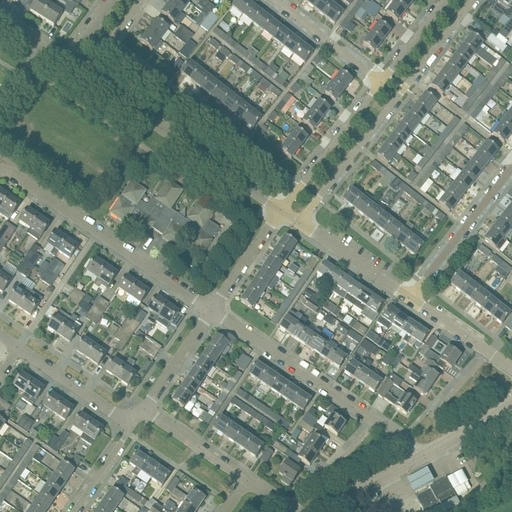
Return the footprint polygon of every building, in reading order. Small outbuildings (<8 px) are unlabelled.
[(37,0),(30,12),(42,19),(50,6),(41,0),(37,0)] [(187,0),(172,0),(170,3),(182,13),(190,2),(187,0)] [(205,0),(201,0),(199,3),(210,12),(215,7),(205,0)] [(238,0),(232,8),(242,16),(251,5),(244,0),(238,0)] [(303,0),(303,1),(314,9),(320,0),(303,0)] [(320,0),(314,9),(324,17),(333,6),(325,0),(320,0)] [(360,0),(348,16),(353,19),(361,8),(364,11),(368,7),(360,0)] [(412,0),(396,0),(394,3),(406,12),(414,1),(412,0)] [(504,16),(510,21),(511,18),(511,17),(511,16),(511,6),(511,4),(511,0),(499,0),(492,10),(501,17),(504,16)] [(70,1),(62,11),(67,15),(75,4),(70,1)] [(50,6),(42,19),(54,27),(62,13),(56,9),(57,7),(52,3),(50,6)] [(182,13),(170,3),(162,14),(174,23),(182,13)] [(199,3),(195,8),(207,17),(201,25),(209,31),(210,29),(218,19),(210,12),(199,3)] [(406,12),(394,3),(386,13),(398,22),(406,12)] [(242,16),(253,24),(261,13),(251,5),(242,16)] [(333,6),(324,17),(334,25),(343,14),(333,6)] [(253,24),(263,32),(271,21),(261,13),(253,24)] [(353,19),(348,16),(340,26),(344,30),(353,19)] [(500,33),(496,38),(505,45),(507,42),(505,40),(511,31),(511,18),(510,21),(500,33)] [(156,21),(148,31),(160,40),(168,30),(156,21)] [(263,32),(273,40),(282,29),(271,21),(263,32)] [(380,23),(371,34),(382,42),(390,32),(380,23)] [(178,31),(189,40),(193,36),(181,26),(178,31)] [(482,27),(477,32),(487,40),(502,53),(507,47),(491,34),(482,27)] [(213,32),(223,40),(226,36),(216,28),(213,32)] [(273,40),(284,48),(292,37),(282,29),(273,40)] [(160,40),(148,31),(140,42),(152,51),(160,40)] [(178,31),(173,36),(185,46),(179,54),(187,60),(197,46),(196,46),(189,40),(178,31)] [(382,42),(371,34),(363,45),(374,53),(382,42)] [(472,35),(464,46),(474,54),(492,68),(499,58),(482,45),(483,44),(480,41),(472,35)] [(223,40),(233,49),(237,44),(226,36),(223,40)] [(284,48),(294,56),(302,45),(292,37),(284,48)] [(209,45),(216,50),(219,45),(212,40),(209,45)] [(247,52),(237,44),(233,49),(244,57),(247,52)] [(302,45),(294,56),(304,64),(313,53),(302,45)] [(464,46),(456,56),(466,65),(474,54),(464,46)] [(219,52),(226,58),(230,53),(222,47),(219,52)] [(244,57),(254,65),(257,60),(254,58),(258,53),(251,48),(247,52),(244,57)] [(312,62),(317,66),(322,58),(318,55),(312,62)] [(229,60),(236,66),(240,61),(233,56),(229,60)] [(456,56),(447,66),(458,75),(466,65),(456,56)] [(501,58),(493,69),(497,72),(505,62),(501,58)] [(172,67),(177,70),(183,63),(178,59),(172,67)] [(254,65),(264,73),(268,69),(257,60),(254,65)] [(236,66),(247,74),(250,70),(240,61),(236,66)] [(181,73),(191,81),(199,71),(189,63),(181,73)] [(298,80),(309,87),(313,82),(307,77),(314,69),(310,65),(298,80)] [(447,66),(439,77),(450,85),(458,75),(447,66)] [(511,66),(510,66),(502,76),(507,79),(511,72),(511,66)] [(230,75),(226,80),(229,83),(238,71),(234,68),(229,75),(230,75)] [(264,73),(275,81),(278,77),(268,69),(264,73)] [(493,69),(485,79),(489,82),(497,72),(493,69)] [(247,74),(257,82),(260,78),(250,70),(247,74)] [(191,81),(201,89),(210,79),(199,71),(191,81)] [(341,73),(333,83),(344,92),(352,81),(341,73)] [(502,76),(494,86),(499,90),(507,79),(502,76)] [(278,77),(275,81),(281,86),(285,82),(278,77)] [(450,85),(439,77),(431,87),(442,96),(450,85)] [(257,82),(267,90),(271,86),(260,78),(257,82)] [(477,89),(481,93),(489,82),(485,79),(483,82),(478,78),(472,85),(477,89)] [(201,89),(212,97),(220,87),(210,79),(201,89)] [(344,92),(333,83),(331,81),(326,87),(328,89),(325,94),(335,102),(344,92)] [(290,90),(294,94),(300,87),(295,83),(290,90)] [(271,86),(267,90),(270,92),(267,97),(274,102),(281,94),(271,86)] [(494,86),(486,97),(491,100),(499,90),(494,86)] [(212,97),(222,105),(230,95),(220,87),(212,97)] [(477,89),(469,100),(473,103),(481,93),(477,89)] [(282,101),(286,104),(292,97),(288,93),(282,101)] [(222,105),(232,113),(241,103),(230,95),(222,105)] [(425,95),(417,105),(428,113),(436,103),(425,95)] [(486,97),(478,107),(483,110),(491,100),(486,97)] [(473,103),(469,100),(461,110),(465,114),(473,103)] [(319,101),(310,112),(321,120),(329,110),(319,101)] [(277,107),(285,113),(288,108),(281,102),(277,107)] [(232,113),(243,122),(251,111),(241,103),(232,113)] [(417,105),(409,115),(420,124),(428,113),(417,105)] [(483,110),(478,107),(470,117),(478,123),(486,113),(483,110)] [(251,111),(243,122),(253,130),(261,119),(251,111)] [(268,119),(272,123),(278,115),(273,111),(268,119)] [(321,120),(310,112),(307,117),(303,114),(299,119),(302,122),(313,131),(321,120)] [(511,116),(509,114),(501,124),(511,133),(511,132),(511,116)] [(409,115),(401,126),(412,134),(420,124),(409,115)] [(455,118),(447,128),(451,131),(459,121),(455,118)] [(511,133),(501,124),(492,135),(504,144),(511,133)] [(257,133),(261,136),(267,129),(263,125),(257,133)] [(464,125),(456,135),(461,139),(469,129),(464,125)] [(401,126),(393,136),(404,144),(412,134),(401,126)] [(447,128),(439,138),(443,142),(451,131),(447,128)] [(289,140),(288,141),(299,149),(307,138),(297,130),(292,136),(289,140)] [(456,135),(448,145),(453,149),(461,139),(456,135)] [(393,136),(385,146),(396,155),(396,154),(404,144),(393,136)] [(439,138),(431,149),(435,152),(443,142),(439,138)] [(299,149),(288,141),(280,151),(291,159),(299,149)] [(487,143),(479,153),(490,161),(498,151),(487,143)] [(448,145),(440,156),(444,159),(453,149),(448,145)] [(396,155),(385,146),(377,157),(388,165),(392,159),(397,163),(400,158),(396,155)] [(431,149),(422,159),(427,162),(435,152),(431,149)] [(479,153),(471,164),(482,172),(490,161),(479,153)] [(440,156),(432,166),(436,170),(444,159),(440,156)] [(422,159),(414,169),(419,173),(427,162),(422,159)] [(374,169),(380,174),(384,170),(373,161),(355,185),(359,188),(362,185),(359,183),(366,173),(369,175),(374,169)] [(471,164),(463,174),(473,182),(482,172),(471,164)] [(432,166),(424,176),(428,180),(436,170),(432,166)] [(419,173),(414,169),(406,180),(411,183),(419,173)] [(380,174),(390,182),(394,178),(384,170),(380,174)] [(463,174),(455,184),(465,192),(473,182),(463,174)] [(428,180),(424,176),(416,187),(420,190),(428,180)] [(390,182),(401,190),(404,186),(394,178),(390,182)] [(110,213),(124,223),(126,220),(134,225),(132,228),(145,237),(151,228),(163,236),(162,238),(176,248),(182,239),(190,244),(189,246),(202,255),(211,241),(219,228),(207,220),(213,212),(199,203),(187,220),(170,209),(182,191),(168,182),(156,200),(153,197),(147,206),(139,201),(145,192),(131,183),(111,213),(110,213)] [(455,184),(447,195),(457,203),(465,192),(455,184)] [(401,190),(411,198),(415,194),(404,186),(401,190)] [(0,190),(0,209),(1,208),(9,197),(0,190)] [(343,200),(353,208),(362,198),(351,190),(343,200)] [(353,208),(364,216),(372,206),(375,202),(365,194),(362,198),(353,208)] [(419,204),(421,206),(425,202),(415,194),(411,198),(414,200),(410,205),(416,209),(419,204)] [(457,203),(447,195),(439,205),(449,213),(457,203)] [(20,204),(9,197),(1,208),(6,212),(4,215),(10,219),(20,204)] [(429,218),(432,214),(435,210),(425,202),(421,206),(424,209),(422,212),(429,218)] [(364,216),(374,224),(382,214),(372,206),(364,216)] [(20,221),(31,229),(38,217),(27,210),(20,221)] [(435,210),(432,214),(442,222),(445,218),(435,210)] [(511,212),(509,210),(501,220),(511,228),(511,227),(511,212)] [(374,224),(384,233),(392,222),(382,214),(374,224)] [(38,217),(31,229),(27,234),(38,242),(49,225),(38,217)] [(501,220),(492,230),(503,239),(511,228),(501,220)] [(5,222),(0,229),(0,241),(11,225),(5,222)] [(384,233),(394,241),(403,230),(392,222),(384,233)] [(394,241),(405,249),(413,238),(408,234),(414,227),(408,223),(403,230),(394,241)] [(11,225),(0,241),(0,244),(4,247),(16,229),(11,225)] [(492,230),(484,241),(499,252),(507,242),(503,239),(492,230)] [(47,244),(44,250),(55,257),(58,252),(66,240),(62,237),(63,235),(57,231),(56,233),(50,241),(47,244)] [(413,238),(405,249),(415,257),(423,246),(426,242),(417,235),(414,239),(413,238)] [(285,237),(278,248),(289,255),(296,245),(285,237)] [(66,240),(58,252),(70,259),(77,248),(66,240)] [(34,245),(23,261),(28,265),(28,264),(35,254),(39,248),(34,245)] [(477,250),(488,258),(491,254),(481,246),(477,250)] [(278,248),(270,259),(281,266),(289,255),(278,248)] [(35,254),(28,264),(33,268),(40,257),(35,254)] [(488,258),(498,266),(501,262),(491,254),(488,258)] [(304,266),(308,268),(312,271),(320,261),(312,255),(304,266)] [(95,259),(87,271),(98,278),(106,267),(101,263),(102,262),(97,258),(96,260),(95,259)] [(270,259),(263,269),(274,277),(281,266),(270,259)] [(50,266),(43,275),(54,282),(58,277),(52,273),(59,263),(54,260),(50,266)] [(23,261),(16,271),(21,274),(28,265),(23,261)] [(501,262),(498,266),(501,269),(508,275),(511,270),(504,264),(501,262)] [(323,286),(327,281),(334,270),(324,263),(317,274),(322,278),(318,283),(323,286)] [(21,274),(21,275),(26,278),(33,268),(28,264),(28,265),(21,274)] [(106,267),(98,278),(93,285),(99,289),(101,286),(106,289),(117,274),(106,267)] [(308,268),(300,279),(305,282),(310,275),(312,271),(308,268)] [(0,273),(0,291),(3,293),(8,285),(11,282),(14,277),(3,269),(0,273)] [(255,280),(267,288),(271,291),(278,280),(274,277),(263,269),(255,280)] [(327,281),(337,288),(344,277),(334,270),(327,281)] [(451,285),(461,293),(469,282),(472,279),(461,271),(459,274),(451,285)] [(50,287),(54,282),(43,275),(40,280),(50,287)] [(119,288),(130,296),(137,285),(126,277),(119,288)] [(337,288),(333,293),(343,300),(354,283),(344,277),(337,288)] [(300,279),(293,290),(297,293),(305,282),(300,279)] [(255,280),(248,291),(259,299),(267,288),(255,280)] [(461,293),(471,301),(479,290),(469,282),(461,293)] [(343,300),(353,306),(364,290),(354,283),(343,300)] [(9,301),(20,309),(31,292),(20,284),(9,301)] [(137,285),(130,296),(140,303),(148,292),(149,290),(143,286),(142,288),(137,285)] [(75,289),(71,294),(81,301),(85,295),(83,294),(75,289)] [(293,290),(285,301),(290,304),(297,293),(293,290)] [(353,306),(363,313),(374,297),(364,290),(353,306)] [(471,301),(481,309),(490,298),(479,290),(471,301)] [(259,299),(248,291),(241,302),(252,309),(259,299)] [(31,292),(20,309),(31,316),(42,299),(31,292)] [(68,299),(79,306),(82,302),(81,301),(71,294),(68,299)] [(99,297),(92,307),(97,311),(104,301),(99,297)] [(374,297),(363,313),(361,315),(366,318),(367,316),(374,321),(378,316),(376,315),(384,304),(374,297)] [(159,317),(167,305),(156,298),(148,309),(153,313),(148,321),(153,325),(159,317)] [(481,309),(492,317),(500,306),(490,298),(481,309)] [(306,299),(302,305),(308,309),(312,303),(308,300),(306,299)] [(104,301),(97,311),(103,314),(109,304),(104,301)] [(285,301),(278,311),(283,315),(290,304),(285,301)] [(327,302),(323,309),(332,315),(337,309),(327,302)] [(312,303),(308,309),(318,315),(321,310),(320,308),(315,305),(312,303)] [(159,317),(156,322),(167,329),(171,324),(177,328),(184,318),(177,314),(178,313),(178,312),(179,311),(173,307),(172,309),(167,305),(159,317)] [(500,306),(492,317),(502,325),(510,314),(500,306)] [(85,318),(90,321),(97,311),(92,307),(85,318)] [(388,331),(391,325),(399,314),(389,307),(381,318),(380,317),(376,323),(388,331)] [(60,311),(48,328),(59,336),(71,318),(60,311)] [(97,311),(90,321),(95,325),(103,314),(97,311)] [(283,315),(278,311),(271,322),(275,326),(283,315)] [(279,328),(290,335),(301,318),(302,317),(297,314),(296,316),(290,312),(286,317),(287,318),(279,328)] [(391,325),(401,332),(409,321),(399,314),(391,325)] [(73,315),(71,318),(59,336),(70,343),(81,326),(76,322),(78,319),(73,315)] [(128,317),(122,327),(127,331),(134,321),(128,317)] [(290,335),(299,342),(307,331),(302,327),(306,321),(301,318),(290,335)] [(134,321),(127,331),(132,334),(139,324),(134,321)] [(402,341),(407,344),(419,328),(409,321),(401,332),(406,335),(402,341)] [(356,322),(352,328),(364,336),(368,330),(356,322)] [(341,324),(336,330),(346,337),(346,338),(347,337),(351,331),(341,324)] [(112,325),(109,330),(115,335),(119,329),(112,325)] [(114,338),(120,342),(127,331),(122,327),(114,338)] [(419,328),(407,344),(412,348),(416,342),(421,346),(429,334),(419,328)] [(307,331),(299,342),(309,349),(317,338),(320,333),(315,329),(312,334),(307,331)] [(127,331),(120,342),(115,349),(120,352),(132,334),(127,331)] [(138,331),(134,337),(142,343),(146,337),(138,331)] [(362,339),(351,331),(347,337),(358,344),(362,339)] [(317,338),(309,349),(319,356),(327,344),(330,340),(324,335),(320,333),(317,338)] [(217,337),(209,348),(220,355),(228,345),(231,347),(235,341),(225,334),(221,340),(217,337)] [(419,354),(424,357),(430,348),(431,348),(437,340),(431,336),(426,345),(425,344),(419,354)] [(146,337),(142,343),(157,353),(161,348),(146,337)] [(76,351),(87,358),(95,346),(84,339),(76,351)] [(364,340),(359,347),(371,355),(376,348),(372,346),(364,340)] [(381,340),(377,346),(381,348),(385,342),(381,340)] [(385,342),(381,348),(387,353),(391,346),(385,342)] [(154,358),(157,353),(142,343),(139,347),(154,358)] [(319,356),(329,362),(337,351),(327,344),(319,356)] [(95,346),(87,358),(98,366),(106,354),(95,346)] [(209,348),(202,359),(213,366),(220,355),(209,348)] [(376,348),(371,355),(375,357),(380,351),(376,348)] [(439,361),(436,366),(438,368),(442,370),(446,365),(452,369),(456,363),(455,362),(459,357),(460,357),(460,356),(448,348),(443,356),(439,361)] [(337,351),(329,362),(339,369),(347,358),(337,351)] [(236,366),(244,371),(252,360),(247,357),(243,355),(236,366)] [(387,366),(391,368),(395,362),(392,360),(385,355),(383,359),(389,363),(387,366)] [(202,359),(195,369),(206,377),(213,366),(202,359)] [(344,373),(354,380),(366,362),(361,359),(357,365),(352,362),(344,373)] [(106,371),(117,379),(125,367),(113,360),(106,371)] [(125,367),(117,379),(128,386),(132,380),(136,382),(140,378),(130,371),(135,363),(130,360),(125,367)] [(407,371),(412,374),(432,387),(438,377),(434,374),(438,368),(427,360),(423,366),(428,369),(424,375),(411,365),(407,371)] [(354,380),(364,386),(372,375),(367,372),(372,364),(367,361),(366,362),(354,380)] [(395,362),(391,368),(395,371),(399,365),(395,362)] [(249,375),(260,382),(267,371),(256,364),(249,375)] [(195,369),(187,380),(198,388),(206,377),(195,369)] [(237,371),(232,379),(237,382),(242,374),(237,371)] [(260,382),(271,390),(278,379),(267,371),(260,382)] [(374,372),(372,375),(364,386),(374,393),(382,382),(376,378),(379,375),(374,372)] [(14,386),(25,394),(33,382),(22,374),(14,386)] [(391,374),(386,380),(393,385),(398,389),(399,388),(403,382),(391,374)] [(412,374),(409,379),(417,384),(414,390),(425,397),(432,387),(412,374)] [(223,382),(220,387),(225,389),(224,390),(229,393),(235,385),(237,382),(232,379),(228,385),(223,382)] [(271,390),(281,397),(289,386),(278,379),(271,390)] [(187,380),(180,391),(191,398),(198,388),(187,380)] [(393,385),(386,380),(377,395),(383,399),(395,407),(395,408),(407,416),(415,403),(404,396),(399,403),(387,394),(393,385)] [(33,382),(25,394),(21,399),(32,406),(38,398),(44,389),(33,382)] [(281,397),(292,404),(300,393),(289,386),(281,397)] [(236,394),(247,402),(250,397),(239,389),(236,394)] [(224,390),(217,401),(222,404),(229,393),(224,390)] [(191,398),(180,391),(172,402),(183,409),(191,398)] [(300,393),(292,404),(303,412),(311,401),(300,393)] [(43,406),(54,414),(62,402),(51,395),(43,406)] [(247,402),(258,409),(261,404),(250,397),(247,402)] [(230,403),(241,410),(244,406),(233,398),(230,403)] [(0,414),(6,419),(10,414),(7,412),(11,406),(0,399),(0,414)] [(222,404),(217,401),(210,411),(215,414),(222,404)] [(62,402),(54,414),(65,421),(73,410),(62,402)] [(258,409),(269,416),(272,411),(261,404),(258,409)] [(241,410),(251,418),(255,413),(244,406),(241,410)] [(198,419),(207,425),(212,418),(203,411),(198,419)] [(269,416),(280,423),(283,419),(272,411),(269,416)] [(251,418),(262,425),(266,420),(255,413),(251,418)] [(307,413),(302,421),(312,428),(318,420),(307,413)] [(72,427),(84,434),(92,422),(80,415),(75,423),(72,427)] [(324,427),(329,430),(337,436),(345,424),(332,415),(324,427)] [(16,426),(21,430),(29,419),(24,416),(16,426)] [(212,429),(223,436),(231,425),(220,417),(212,429)] [(21,430),(27,433),(34,423),(29,419),(21,430)] [(283,419),(280,423),(287,428),(290,423),(283,419)] [(266,420),(262,425),(276,435),(279,430),(266,420)] [(314,430),(312,428),(302,421),(298,426),(311,435),(314,430)] [(84,434),(80,439),(91,446),(103,430),(92,422),(84,434)] [(223,436),(234,443),(241,432),(231,425),(223,436)] [(46,446),(51,450),(64,432),(64,431),(58,439),(53,436),(46,446)] [(64,432),(51,450),(56,454),(69,435),(64,432)] [(234,443),(245,451),(252,440),(241,432),(234,443)] [(313,436),(305,447),(317,455),(325,444),(313,436)] [(28,439),(20,450),(25,453),(32,442),(28,439)] [(252,440),(245,451),(256,458),(263,447),(252,440)] [(272,447),(285,456),(288,450),(276,442),(272,447)] [(28,456),(33,459),(40,464),(43,460),(40,457),(42,454),(38,451),(40,448),(36,445),(28,456)] [(317,455),(305,447),(298,458),(310,466),(317,455)] [(259,461),(265,465),(273,453),(267,449),(259,461)] [(20,450),(13,461),(17,464),(25,453),(20,450)] [(137,453),(129,464),(135,468),(136,469),(132,474),(137,477),(140,472),(148,461),(137,453)] [(70,455),(67,461),(68,462),(77,468),(80,462),(82,459),(75,454),(73,457),(72,457),(70,455)] [(28,456),(20,467),(29,473),(31,475),(34,471),(28,467),(33,459),(28,456)] [(13,461),(5,472),(10,475),(17,464),(13,461)] [(148,461),(140,472),(151,479),(159,468),(148,461)] [(283,477),(281,481),(289,487),(300,471),(287,462),(279,474),(283,477)] [(62,463),(55,474),(67,482),(74,472),(62,463)] [(20,467),(13,477),(18,481),(20,478),(24,481),(29,473),(20,467)] [(159,468),(151,479),(162,487),(170,476),(159,468)] [(427,471),(406,482),(410,489),(414,495),(434,484),(431,479),(427,471)] [(462,471),(446,479),(456,499),(468,492),(467,491),(471,489),(462,471)] [(5,472),(0,479),(0,484),(2,486),(10,475),(5,472)] [(55,474),(47,485),(59,493),(67,482),(55,474)] [(13,477),(6,488),(10,491),(18,481),(13,477)] [(121,477),(118,482),(125,487),(128,482),(121,477)] [(185,504),(196,511),(205,500),(193,492),(188,498),(174,489),(179,482),(173,478),(165,491),(185,504)] [(456,499),(446,479),(429,488),(431,491),(416,498),(423,511),(430,511),(436,509),(456,499)] [(114,486),(125,494),(129,489),(125,487),(118,482),(114,486)] [(47,485),(40,496),(52,504),(59,493),(47,485)] [(6,488),(0,496),(0,500),(3,502),(10,491),(6,488)] [(125,494),(136,501),(139,496),(129,489),(125,494)] [(112,490),(104,501),(116,508),(123,498),(112,490)] [(40,496),(33,507),(40,511),(46,511),(52,504),(40,496)] [(136,501),(151,511),(154,506),(156,503),(157,503),(151,499),(148,503),(139,496),(136,501)] [(436,509),(430,511),(452,511),(461,507),(456,499),(436,509)] [(104,501),(97,511),(117,511),(118,511),(115,509),(116,508),(104,501)] [(156,503),(154,506),(162,511),(196,511),(185,504),(180,511),(174,507),(172,510),(165,505),(163,508),(156,503)]
